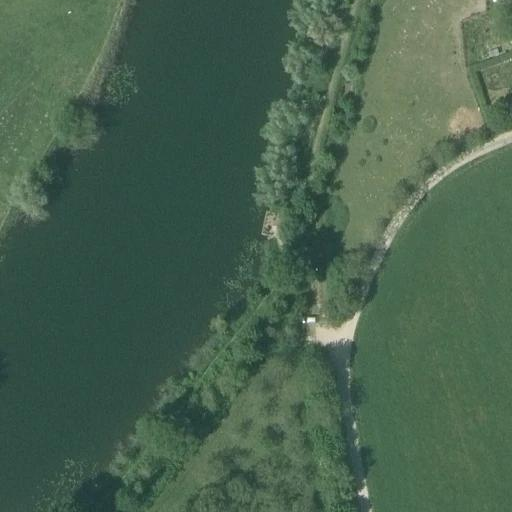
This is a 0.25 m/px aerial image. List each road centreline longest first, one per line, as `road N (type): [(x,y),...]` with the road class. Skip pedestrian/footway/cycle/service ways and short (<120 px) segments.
road 1 (track): [(511,137),(457,162),(413,197),(382,239),(339,348)]
road 2 (track): [(363,511),(339,348)]
